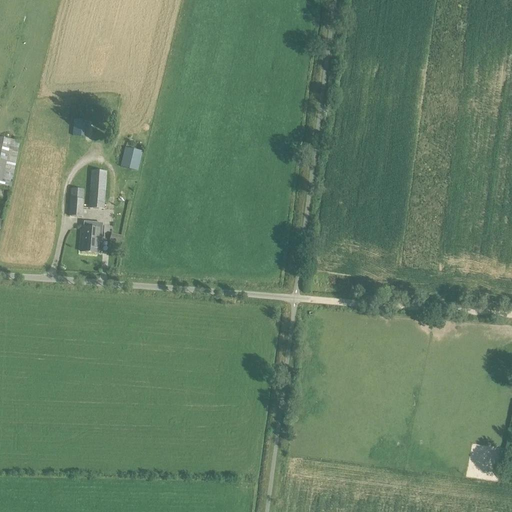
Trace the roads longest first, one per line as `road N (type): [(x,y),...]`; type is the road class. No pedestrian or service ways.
road 1 (unclassified): [(0,275),(295,299)]
road 2 (track): [(511,315),(295,299)]
